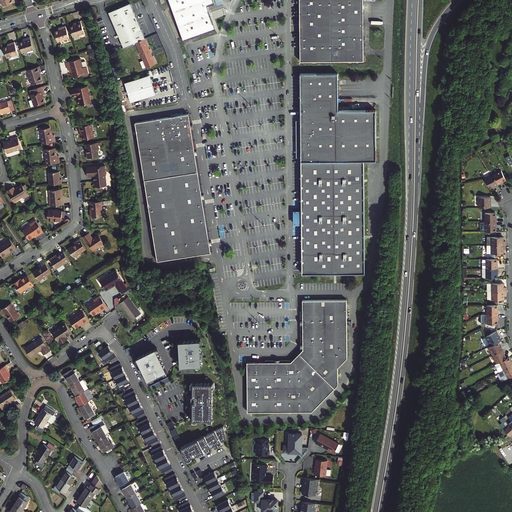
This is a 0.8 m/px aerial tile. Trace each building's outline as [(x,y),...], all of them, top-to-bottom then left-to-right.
[(214,2),(213,0),(169,0),(183,39),(215,28),(207,4),(214,2)] [(363,0),(300,0),(300,10),(300,38),(301,61),(364,61),(363,0)] [(123,45),(135,41),(144,37),(130,2),(109,11),(123,45)] [(74,25),(70,26),(73,36),(84,33),(81,20),(77,22),(78,24),(74,25)] [(66,25),(62,26),(62,28),(59,29),(54,31),(57,41),(69,38),(66,25)] [(30,36),(26,37),(27,40),(24,41),(19,42),(22,52),(34,49),(30,36)] [(144,37),(135,41),(135,43),(145,66),(155,62),(153,56),(152,56),(150,52),(151,52),(149,48),(145,39),(144,37)] [(8,45),(4,47),(7,57),(19,53),(15,41),(11,42),(11,45),(8,45)] [(81,59),(67,63),(69,71),(72,70),(73,73),(74,78),(85,75),(84,68),(87,67),(86,62),(82,63),(81,59)] [(27,70),(32,84),(42,81),(39,72),(41,72),(39,66),(28,69),(27,70)] [(338,73),(301,74),(302,207),(302,212),(302,220),(303,274),(365,273),(364,161),(377,161),(376,110),(339,111),(338,73)] [(149,74),(125,81),(130,101),(155,93),(149,74)] [(71,87),(73,95),(78,93),(79,97),(77,97),(79,103),(91,100),(87,83),(71,87)] [(46,94),(45,90),(43,86),(31,90),(32,94),(36,105),(46,102),(44,98),(43,94),(45,94),(46,94)] [(0,113),(2,113),(5,112),(5,113),(12,111),(9,100),(0,102),(0,113)] [(189,113),(135,122),(158,260),(211,252),(189,113)] [(82,136),(83,140),(95,137),(92,124),(79,126),(80,133),(82,133),(82,136)] [(43,143),(56,141),(54,134),(51,134),(50,127),(40,128),(43,143)] [(11,140),(4,143),(8,154),(22,149),(18,137),(11,139),(11,140)] [(84,145),(85,151),(87,150),(87,153),(86,154),(87,159),(98,157),(97,151),(99,151),(97,143),(84,145)] [(56,155),(55,147),(45,149),(48,164),(61,162),(60,154),(56,155)] [(105,166),(87,167),(88,177),(93,176),(93,178),(95,178),(95,181),(93,181),(94,187),(101,187),(101,188),(103,187),(105,186),(106,185),(105,175),(106,175),(105,166)] [(493,174),(499,185),(502,183),(501,182),(506,180),(501,170),(493,174)] [(60,179),(60,171),(50,172),(51,184),(63,183),(62,178),(60,179)] [(485,179),(490,188),(495,186),(496,187),(499,185),(493,174),(485,179)] [(23,198),(28,195),(22,184),(15,188),(13,186),(7,190),(15,202),(20,199),(19,198),(22,196),(23,198)] [(50,189),(50,195),(51,206),(65,205),(65,199),(63,199),(63,194),(64,194),(63,188),(50,189)] [(491,197),(479,197),(480,208),(492,207),(492,203),(491,203),(491,197)] [(103,205),(103,200),(91,201),(92,211),(91,211),(91,217),(103,216),(102,205),(103,205)] [(302,207),(294,207),(294,220),(302,220),(302,212),(302,207)] [(65,220),(67,213),(51,210),(48,220),(55,222),(55,221),(62,223),(63,219),(65,220)] [(496,213),(486,213),(486,222),(497,222),(497,219),(496,219),(496,213)] [(26,233),(39,225),(35,219),(29,223),(30,225),(24,229),(26,233)] [(497,222),(486,222),(486,232),(497,231),(497,226),(498,226),(497,222)] [(39,234),(44,231),(39,225),(26,233),(30,238),(34,235),(37,233),(39,234)] [(94,251),(105,243),(100,235),(94,239),(90,233),(84,237),(88,244),(89,243),(94,251)] [(488,245),(507,245),(506,241),(504,241),(504,237),(488,237),(488,245)] [(0,252),(4,258),(8,255),(7,254),(16,248),(10,238),(0,245),(0,252)] [(77,242),(68,248),(75,259),(88,251),(80,238),(76,241),(77,242)] [(507,245),(488,245),(488,253),(492,253),(504,253),(504,249),(506,249),(507,249),(507,245)] [(61,264),(69,259),(63,251),(55,256),(55,255),(50,259),(56,268),(61,265),(61,264)] [(498,259),(483,259),(484,269),(499,268),(499,265),(498,265),(498,259)] [(42,266),(34,272),(40,280),(52,272),(45,262),(41,264),(42,266)] [(499,268),(484,269),(484,278),(493,278),(498,277),(498,272),(499,272),(499,268)] [(115,270),(99,281),(106,290),(115,284),(120,291),(126,286),(115,270)] [(25,289),(34,283),(28,275),(20,280),(19,280),(15,283),(21,293),(26,289),(25,289)] [(492,283),(492,291),(507,291),(507,288),(506,287),(504,287),(504,283),(492,283)] [(126,286),(120,291),(122,294),(133,288),(130,284),(126,286)] [(507,291),(492,291),(493,300),(504,299),(504,296),(507,296),(507,295),(507,291)] [(99,295),(93,299),(94,300),(86,305),(92,315),(98,311),(99,313),(108,307),(99,295)] [(140,314),(132,304),(128,297),(118,304),(121,307),(122,307),(123,309),(132,320),(140,314)] [(347,340),(347,300),(303,300),(303,309),(303,349),(291,362),(247,362),(248,412),(312,411),(329,394),(338,384),(338,367),(347,358),(347,340)] [(3,308),(6,312),(7,312),(12,320),(22,314),(20,310),(19,311),(13,301),(3,308)] [(499,305),(488,305),(488,315),(500,314),(500,311),(499,311),(499,305)] [(84,324),(90,320),(83,309),(69,319),(75,328),(83,323),(84,324)] [(500,314),(488,315),(488,324),(499,324),(499,318),(500,318),(500,314)] [(70,330),(65,322),(61,325),(67,336),(71,333),(70,330)] [(67,336),(61,325),(51,331),(60,344),(67,339),(66,336),(67,336)] [(498,331),(487,336),(492,346),(499,342),(503,340),(501,336),(501,337),(498,331)] [(41,337),(25,348),(31,357),(41,350),(42,351),(44,355),(51,351),(41,337)] [(201,340),(179,340),(179,341),(179,345),(179,347),(179,351),(179,365),(183,365),(187,365),(197,365),(201,365),(201,358),(201,357),(201,353),(201,348),(201,347),(201,343),(201,340)] [(492,346),(489,347),(494,355),(504,350),(502,347),(499,342),(492,346)] [(99,352),(107,362),(110,360),(116,355),(109,345),(106,346),(102,350),(99,352)] [(153,347),(138,355),(150,377),(169,368),(162,354),(157,345),(153,347)] [(504,350),(494,355),(498,363),(501,362),(502,361),(507,358),(505,353),(506,353),(504,350)] [(498,363),(497,364),(501,372),(505,370),(511,366),(511,360),(510,357),(507,358),(502,361),(501,362),(498,363)] [(125,372),(119,361),(112,365),(109,366),(114,377),(125,372)] [(0,367),(0,378),(2,382),(11,376),(8,371),(9,370),(5,364),(0,367)] [(64,372),(66,376),(68,375),(70,379),(73,384),(81,379),(76,370),(75,371),(73,367),(64,372)] [(125,372),(114,377),(120,388),(123,387),(130,383),(125,372)] [(161,379),(153,383),(154,386),(173,377),(171,373),(161,379)] [(81,379),(73,384),(74,387),(75,388),(74,389),(76,394),(89,387),(90,386),(84,377),(81,379)] [(211,381),(192,381),(192,386),(192,395),(194,395),(194,400),(192,400),(192,418),(196,418),(206,418),(211,418),(211,400),(209,400),(209,395),(211,395),(211,386),(211,381)] [(89,387),(76,394),(78,397),(79,399),(78,400),(80,404),(89,400),(94,396),(89,387)] [(138,400),(133,388),(126,392),(122,394),(128,405),(138,400)] [(0,396),(0,404),(3,408),(10,404),(9,402),(13,400),(16,398),(10,389),(0,396)] [(89,400),(80,404),(83,409),(85,412),(84,413),(86,417),(94,413),(92,409),(93,408),(89,400)] [(144,410),(138,400),(128,405),(133,416),(137,414),(144,410)] [(54,413),(57,409),(47,403),(40,413),(48,419),(53,412),(54,413)] [(48,419),(40,413),(36,420),(38,422),(36,425),(43,430),(45,427),(43,425),(48,419)] [(139,419),(136,421),(142,432),(152,427),(146,416),(139,419)] [(180,430),(173,418),(169,420),(170,422),(175,433),(180,430)] [(89,427),(91,431),(92,430),(94,433),(97,438),(106,433),(101,425),(99,426),(97,422),(91,426),(89,427)] [(151,442),(158,438),(152,427),(142,432),(147,443),(151,442)] [(217,442),(221,440),(214,427),(181,444),(187,457),(191,455),(200,450),(204,448),(208,446),(214,443),(214,444),(217,443),(217,442)] [(106,433),(97,438),(100,443),(102,446),(100,447),(103,451),(112,446),(110,441),(106,433)] [(293,433),(289,433),(289,446),(287,446),(287,452),(293,452),(293,451),(296,451),(296,452),(302,457),(307,451),(308,447),(301,447),(302,434),(295,433),(293,433)] [(335,451),(338,452),(342,444),(320,433),(315,442),(334,452),(335,451)] [(257,454),(257,455),(269,455),(269,450),(268,450),(268,447),(269,439),(257,439),(257,447),(256,448),(256,453),(257,454)] [(46,443),(44,442),(39,448),(47,454),(51,447),(53,448),(56,444),(49,440),(46,443)] [(166,454),(160,443),(153,447),(150,448),(155,460),(166,454)] [(41,465),(44,462),(42,460),(47,454),(39,448),(34,455),(37,457),(35,460),(41,465)] [(171,465),(166,454),(155,460),(161,470),(164,469),(171,465)] [(79,469),(85,461),(76,455),(69,466),(75,470),(77,467),(79,469)] [(327,460),(316,458),(315,466),(314,474),(325,475),(327,460)] [(254,472),(254,482),(264,482),(266,482),(266,483),(273,483),(273,476),(266,476),(265,476),(265,472),(266,473),(266,470),(267,470),(267,465),(259,465),(259,464),(258,464),(258,465),(255,465),(255,466),(254,467),(254,471),(254,472)] [(69,466),(66,469),(67,470),(62,478),(71,484),(76,476),(73,474),(75,470),(69,466)] [(206,481),(216,476),(213,469),(203,474),(206,481)] [(123,470),(113,475),(114,478),(114,480),(116,483),(118,486),(119,485),(121,488),(129,483),(127,479),(128,479),(123,470)] [(179,482),(174,470),(167,474),(163,476),(169,487),(179,482)] [(99,487),(102,482),(98,474),(90,486),(88,485),(83,493),(91,498),(96,491),(99,492),(101,489),(99,487)] [(210,488),(220,483),(216,476),(206,481),(206,482),(210,488)] [(319,479),(303,477),(302,485),(304,485),(304,488),(303,489),(302,494),(308,494),(308,495),(309,495),(309,494),(315,495),(315,490),(318,488),(319,479)] [(66,491),(71,484),(62,478),(57,485),(56,485),(54,488),(60,492),(62,489),(66,491)] [(136,492),(131,482),(129,483),(121,488),(123,492),(125,492),(126,493),(128,497),(136,492)] [(185,493),(179,482),(169,487),(174,498),(178,496),(185,493)] [(220,483),(210,488),(213,495),(214,496),(224,491),(220,483)] [(18,497),(19,497),(15,503),(23,508),(30,498),(21,492),(18,497)] [(142,503),(136,492),(128,497),(130,501),(131,502),(129,503),(131,505),(132,508),(141,503),(142,503)] [(263,492),(255,492),(255,493),(252,493),(251,501),(254,501),(254,502),(262,503),(262,511),(277,511),(278,500),(272,500),(272,499),(268,499),(268,500),(263,499),(263,492)] [(69,511),(90,511),(92,510),(86,506),(91,498),(83,493),(77,500),(81,503),(77,509),(73,507),(69,511)] [(220,510),(231,504),(227,497),(217,502),(217,503),(220,510)] [(187,511),(193,509),(188,498),(180,501),(177,503),(181,511),(187,511)] [(315,503),(302,501),(301,508),(302,508),(302,511),(301,511),(300,511),(313,511),(315,511),(315,508),(314,507),(315,503)] [(11,509),(10,508),(7,511),(21,511),(23,508),(15,503),(11,509)] [(144,511),(145,511),(141,503),(132,508),(134,511),(144,511)]
